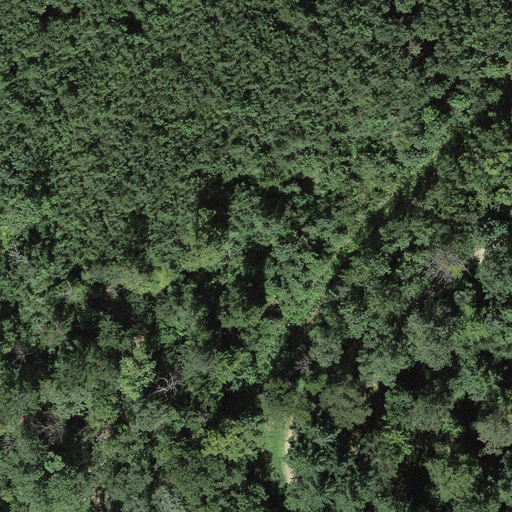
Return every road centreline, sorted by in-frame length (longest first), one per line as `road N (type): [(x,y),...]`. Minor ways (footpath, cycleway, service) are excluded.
road 1 (track): [(309,511),(261,425),(304,322),(511,235)]
road 2 (track): [(6,240),(95,101),(181,0)]
